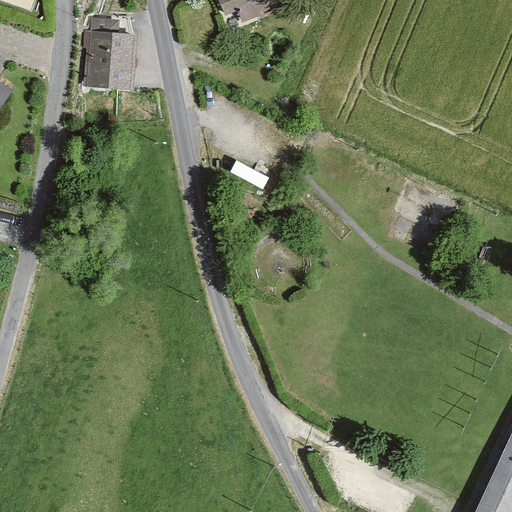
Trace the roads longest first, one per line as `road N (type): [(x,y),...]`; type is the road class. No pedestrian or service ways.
road 1 (residential): [(156,0),(201,234),(235,350),(313,511)]
road 2 (residential): [(64,0),(66,36),(36,232),(0,359)]
